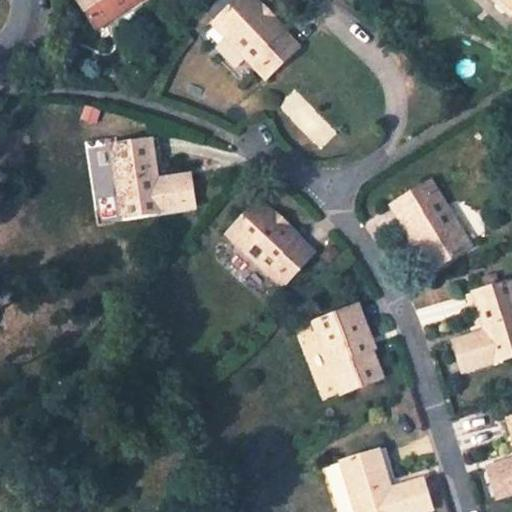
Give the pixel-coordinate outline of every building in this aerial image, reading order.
[(140,0),(74,0),(96,31),(140,0)] [(284,40),(241,0),(220,0),(199,24),(252,75),(284,40)] [(511,0),(493,0),(511,17),(511,0)] [(109,144),(117,217),(191,209),(187,175),(164,178),(165,188),(154,190),(149,140),(109,144)] [(430,268),(469,244),(429,181),(390,206),(430,268)] [(257,198),(226,230),(278,282),(280,281),(309,250),(257,198)] [(467,344),(447,351),(457,377),(511,355),(511,311),(502,284),(467,297),(485,347),(470,353),(467,344)] [(339,306),(306,320),(336,392),(376,376),(367,353),(360,355),(339,306)] [(511,419),(508,420),(511,433),(511,474),(507,476),(505,468),(486,473),(494,502),(511,496),(511,419)] [(364,449),(331,461),(348,511),(411,511),(422,509),(414,480),(395,486),(398,496),(381,502),(364,449)]
